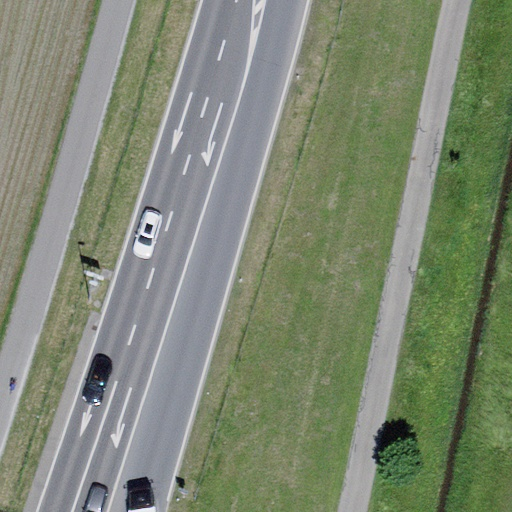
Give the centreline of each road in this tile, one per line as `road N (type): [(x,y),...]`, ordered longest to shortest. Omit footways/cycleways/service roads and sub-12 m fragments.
road 1 (motorway): [(247,0),(93,511)]
road 2 (unclassified): [(468,0),(356,511)]
road 3 (track): [(0,408),(118,0)]
